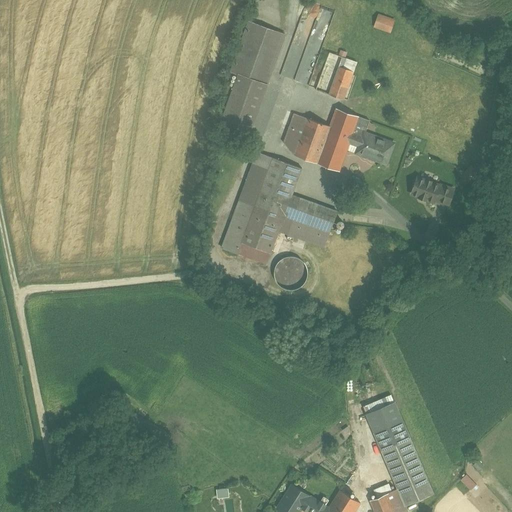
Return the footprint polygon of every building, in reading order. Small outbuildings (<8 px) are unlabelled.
[(377,15),(374,29),(393,32),(396,18),(377,15)] [(285,34),(250,22),(232,72),(239,75),(267,84),(285,34)] [(340,55),(330,52),(317,89),(344,99),(358,62),(346,57),(348,52),(342,50),(340,55)] [(290,53),(283,77),(302,82),(307,64),(300,62),(298,69),(295,68),(298,55),(290,53)] [(267,84),(239,75),(234,88),(231,95),(222,122),(250,132),(267,84)] [(331,126),(295,113),(285,142),(294,153),(294,154),(340,171),(350,142),(359,116),(337,108),(331,126)] [(395,143),(366,132),(370,120),(359,116),(350,142),(360,146),(358,152),(387,163),(395,143)] [(259,152),(223,248),(238,253),(243,242),(274,157),(259,152)] [(303,168),(274,157),(243,242),(271,253),(272,252),(271,252),(280,230),(292,194),(302,168),(303,168)] [(460,176),(467,183),(479,172),(472,165),(460,176)] [(426,180),(419,178),(418,179),(416,180),(414,186),(415,187),(413,193),(420,196),(420,197),(428,200),(428,199),(435,201),(436,199),(441,186),(440,185),(433,183),(433,182),(427,179),(426,180)] [(454,190),(441,185),(440,185),(441,186),(436,199),(449,204),(454,190)] [(339,212),(292,194),(280,230),(325,247),(339,212)] [(290,258),(287,258),(285,259),(283,260),(280,261),(279,263),(278,264),(276,266),(276,268),(275,269),(275,270),(274,272),(274,273),(274,275),(274,277),(274,278),(275,280),(276,282),(277,284),(279,286),(281,288),(283,289),(284,290),(287,291),(290,292),(292,292),(294,291),(296,291),(297,291),(299,290),(301,289),(302,288),(304,286),(304,285),(306,283),(307,281),(308,279),(308,278),(308,276),(308,274),(308,272),(308,270),(307,268),(306,265),(304,263),(303,262),(301,261),(300,260),(297,259),(295,258),(293,258),(290,258)] [(395,404),(367,415),(399,488),(399,489),(406,505),(434,494),(395,404)] [(172,435),(133,411),(122,428),(162,452),(172,435)] [(484,466),(479,460),(475,465),(480,470),(484,466)] [(471,490),(478,484),(468,474),(462,480),(471,490)] [(330,508),(293,485),(278,509),(283,511),(299,511),(302,507),(309,511),(327,511),(330,508)] [(230,497),(230,488),(217,489),(218,498),(230,497)] [(399,489),(371,500),(376,511),(408,511),(406,505),(399,489)] [(330,508),(327,511),(354,511),(361,503),(341,490),(330,508)]
